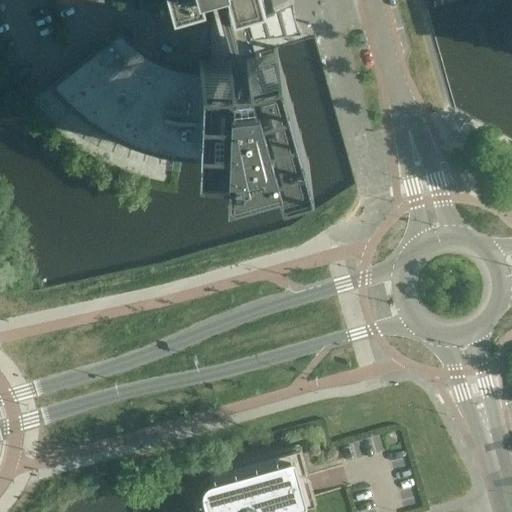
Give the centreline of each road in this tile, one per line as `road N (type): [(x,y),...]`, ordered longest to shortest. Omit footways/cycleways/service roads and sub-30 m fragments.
road 1 (tertiary): [(412,263),(0,400)]
road 2 (tertiary): [(0,432),(417,321)]
road 3 (unclassified): [(435,243),(370,0)]
road 4 (unclassified): [(509,501),(461,338)]
